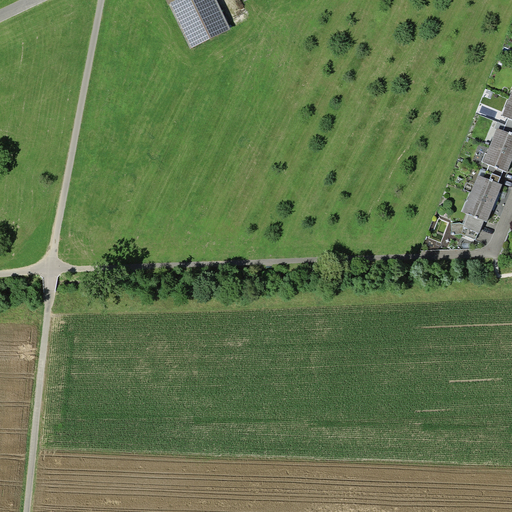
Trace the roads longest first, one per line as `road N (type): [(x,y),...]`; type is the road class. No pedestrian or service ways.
road 1 (track): [(25,511),(50,272),(101,0)]
road 2 (track): [(492,273),(489,249),(0,276)]
